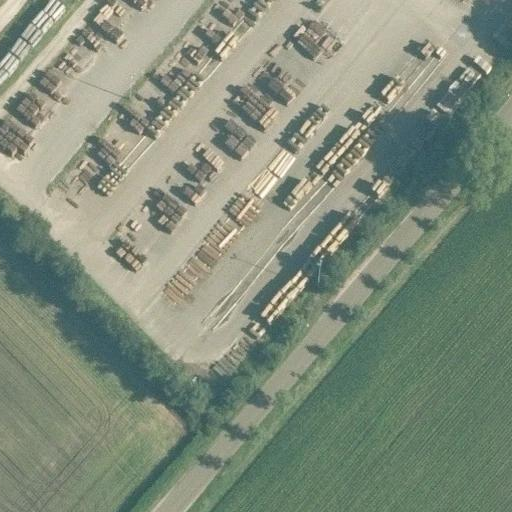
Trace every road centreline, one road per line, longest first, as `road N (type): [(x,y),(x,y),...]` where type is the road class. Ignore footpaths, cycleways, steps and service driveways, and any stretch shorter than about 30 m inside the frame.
road 1 (unknown): [(77,246),(190,376),(201,378),(222,362),(475,35)]
road 2 (unclassified): [(169,511),(511,108)]
road 3 (unknown): [(400,0),(136,311)]
road 4 (unknown): [(77,246),(15,178),(184,0)]
road 5 (unknown): [(284,0),(77,246)]
